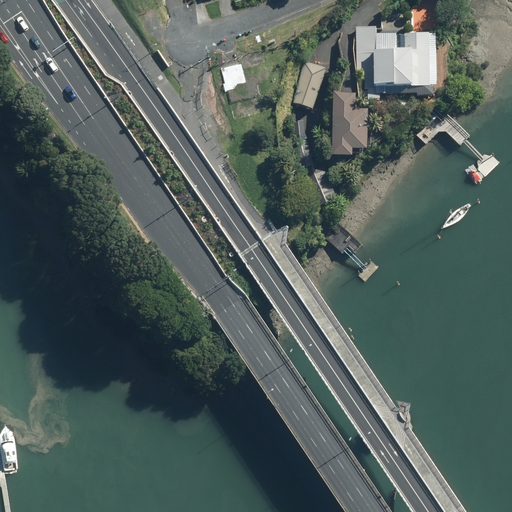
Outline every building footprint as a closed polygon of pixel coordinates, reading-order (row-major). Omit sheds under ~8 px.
[(369,90),(369,95),(433,94),(433,82),(437,83),(436,31),(375,32),(375,27),(356,27),(357,79),(364,79),(364,90),(369,90)] [(305,62),(291,103),(314,111),(329,70),(305,62)] [(259,87),(265,86),(269,78),(268,69),(259,64),(243,68),(241,63),(218,68),(232,124),(266,116),(259,87)] [(181,89),(156,106),(166,120),(163,122),(186,155),(213,137),(181,89)] [(333,94),(333,157),(358,157),(358,150),(372,150),(372,107),(357,107),(357,94),(333,94)] [(292,139),(298,171),(313,168),(307,136),(292,139)] [(272,149),(250,148),(249,164),(272,164),(272,149)] [(302,174),(316,209),(337,201),(322,165),(302,174)] [(272,220),(274,184),(251,183),(245,172),(234,166),(219,166),(210,176),(209,192),(194,199),(208,229),(233,217),(272,220)]
